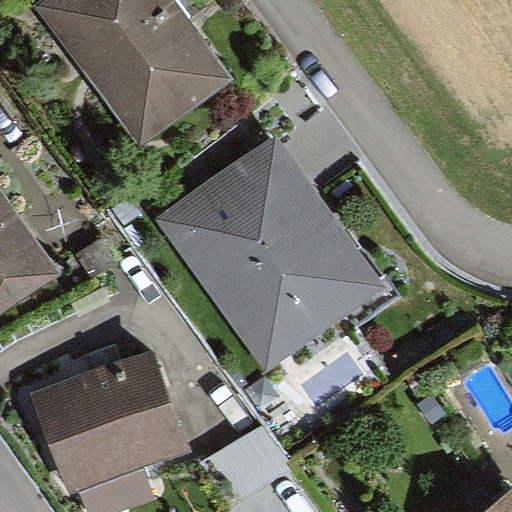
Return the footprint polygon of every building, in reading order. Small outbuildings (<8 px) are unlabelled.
[(179,0),(45,0),(35,8),(137,146),(234,74),(184,5),(179,0)] [(280,130),(158,216),(268,371),(390,285),(357,239),(280,130)] [(0,314),(61,271),(0,185),(0,314)] [(103,239),(80,255),(93,275),(117,259),(103,239)] [(110,365),(35,394),(74,493),(83,490),(91,511),(118,511),(152,499),(139,466),(190,446),(152,349),(110,365)] [(263,425),(205,464),(233,506),(291,467),(263,425)] [(511,511),(511,484),(476,511),(511,511)]
